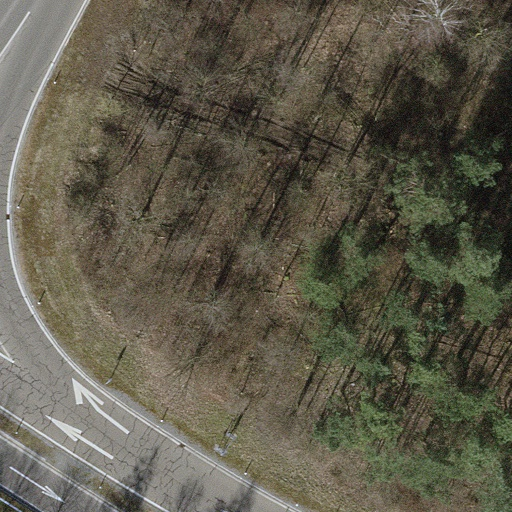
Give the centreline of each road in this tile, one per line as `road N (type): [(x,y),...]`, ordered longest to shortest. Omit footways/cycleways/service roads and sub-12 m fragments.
road 1 (trunk): [(227,511),(84,428)]
road 2 (trunk): [(84,428),(34,358),(0,290)]
road 3 (trunk): [(0,137),(49,0)]
